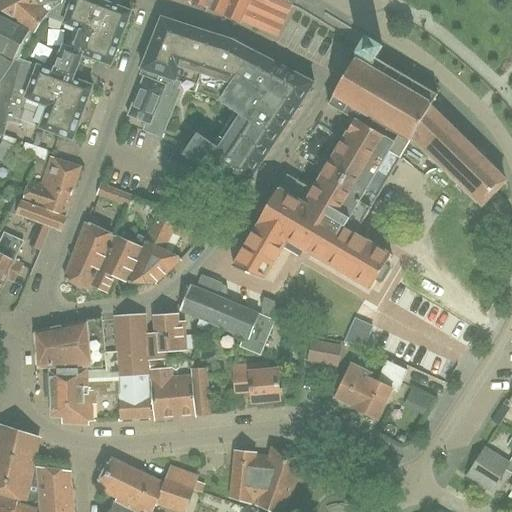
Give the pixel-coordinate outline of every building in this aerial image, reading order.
[(39,3),(36,0),(0,0),(0,11),(35,33),(47,17),(39,3)] [(64,24),(80,30),(72,53),(62,50),(54,72),(24,62),(8,122),(19,125),(26,130),(35,130),(36,127),(40,129),(72,140),(93,87),(73,80),(82,55),(111,66),(131,12),(98,0),(73,0),(64,24)] [(73,0),(36,0),(39,3),(47,17),(64,24),(73,0)] [(266,32),(269,25),(273,17),(280,1),(278,0),(185,0),(240,24),(242,21),(266,32)] [(0,49),(19,60),(35,33),(0,11),(0,49)] [(232,42),(162,19),(141,70),(145,72),(182,87),(182,89),(221,102),(237,112),(214,147),(198,136),(185,156),(242,193),(314,84),(232,42)] [(260,225),(234,268),(265,281),(289,242),(372,290),(392,256),(356,235),(411,140),(479,205),(504,178),(431,107),(438,96),(375,59),(382,48),(368,39),(328,106),(355,121),(313,191),(287,176),(258,224),(260,225)] [(0,82),(15,60),(0,53),(0,82)] [(24,62),(19,60),(18,61),(15,60),(0,82),(0,135),(4,137),(4,136),(8,122),(24,62)] [(182,87),(145,72),(128,117),(146,124),(151,126),(154,117),(164,120),(173,96),(178,98),(182,89),(182,87)] [(22,202),(65,217),(81,168),(51,158),(43,189),(29,184),(22,202)] [(139,200),(134,197),(106,186),(101,184),(97,196),(129,209),(133,201),(138,203),(139,200)] [(10,213),(17,215),(22,202),(15,199),(10,213)] [(65,217),(22,202),(17,215),(17,216),(37,224),(50,228),(60,232),(65,217)] [(127,282),(126,283),(154,284),(181,259),(163,251),(172,232),(197,242),(210,227),(186,217),(162,208),(147,239),(127,282)] [(115,237),(100,229),(104,221),(90,215),(86,223),(65,279),(90,291),(93,286),(92,286),(115,237)] [(14,262),(23,242),(4,233),(0,241),(0,289),(6,278),(14,282),(22,265),(14,262)] [(127,282),(147,239),(139,235),(134,246),(115,237),(92,286),(93,286),(107,292),(115,276),(127,282)] [(196,289),(217,297),(222,284),(201,276),(196,289)] [(217,297),(196,289),(190,286),(180,311),(244,338),(240,347),(260,356),(275,321),(217,297)] [(260,305),(262,316),(270,319),(278,303),(264,297),(260,305)] [(341,336),(440,376),(446,362),(411,348),(415,338),(351,312),(341,336)] [(145,338),(147,360),(164,359),(169,359),(168,352),(186,351),(184,323),(178,324),(178,315),(154,317),(155,337),(145,338)] [(120,387),(120,404),(120,420),(151,418),(148,372),(147,360),(145,338),(144,316),(131,317),(115,318),(117,350),(104,350),(104,354),(105,371),(119,371),(120,387)] [(101,355),(104,354),(104,350),(100,319),(36,332),(38,369),(83,365),(83,368),(102,367),(101,355)] [(338,368),(343,346),(311,340),(307,362),(338,368)] [(355,407),(354,409),(378,420),(392,390),(397,392),(407,371),(387,361),(377,382),(370,378),(369,378),(355,407)] [(233,366),(236,394),(251,393),(252,404),(281,401),(278,369),(270,370),(269,363),(233,366)] [(369,378),(370,378),(371,374),(351,365),(336,398),(355,407),(369,378)] [(192,377),(196,416),(210,415),(206,369),(192,370),(192,377)] [(86,382),(86,371),(86,370),(50,371),(51,401),(68,400),(67,383),(86,382)] [(165,370),(151,371),(155,417),(155,420),(196,416),(192,377),(171,379),(170,370),(165,370)] [(68,400),(51,401),(51,418),(63,419),(63,425),(88,427),(88,418),(88,406),(94,405),(94,393),(98,393),(98,396),(115,395),(115,404),(120,404),(120,387),(119,371),(105,371),(86,371),(86,382),(67,383),(68,400)] [(26,496),(32,469),(39,439),(0,426),(0,494),(25,502),(26,496)] [(511,474),(511,472),(511,458),(509,463),(486,448),(468,476),(491,491),(505,469),(511,474)] [(257,453),(233,451),(228,498),(252,505),(252,501),(259,502),(258,505),(280,511),(281,511),(294,485),(298,476),(303,457),(272,449),(271,458),(257,457),(257,453)] [(152,511),(157,503),(180,511),(186,511),(193,491),(201,493),(204,485),(196,483),(197,478),(170,469),(163,486),(110,460),(107,466),(103,464),(99,471),(103,473),(96,487),(122,501),(119,505),(133,511),(152,511)] [(38,508),(64,511),(73,511),(70,472),(37,469),(37,470),(32,469),(26,496),(39,499),(38,508)] [(0,499),(0,511),(37,511),(38,508),(17,502),(16,505),(0,499)] [(323,511),(338,511),(339,500),(324,500),(323,511)] [(133,511),(119,505),(114,502),(109,511),(133,511)]
